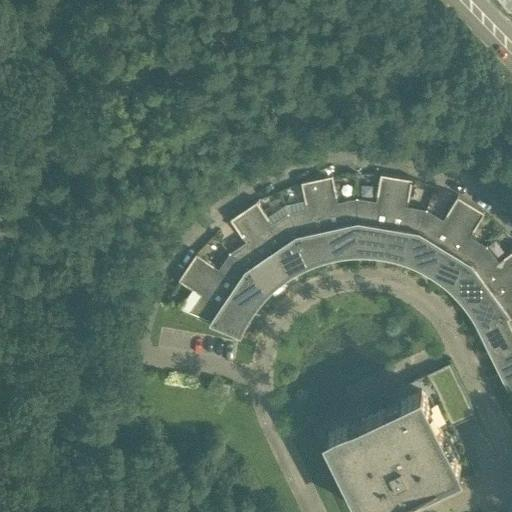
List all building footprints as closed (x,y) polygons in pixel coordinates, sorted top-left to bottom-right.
[(378,251),(390,252),(404,174),(389,171),(384,197),(366,194),(365,194),(366,250),(378,251)] [(341,172),(325,175),(341,253),(346,252),(356,251),(366,250),(365,194),(364,194),(346,198),(341,172)] [(420,177),(404,174),(390,252),(397,254),(404,256),(414,259),(434,206),(415,203),(420,177)] [(329,255),(341,253),(325,175),(310,178),(315,204),(296,208),(317,259),(329,255)] [(425,264),(435,270),(478,202),(465,193),(451,216),(435,206),(434,206),(414,259),(425,264)] [(265,197),(252,205),(296,271),(306,265),(317,259),(296,208),(295,208),(280,219),(265,197)] [(492,210),(478,202),(435,270),(441,274),(448,279),(455,285),(493,243),(477,233),(492,210)] [(285,278),(296,271),(252,205),(238,214),(253,236),(238,247),(237,247),(275,286),(285,278)] [(464,294),(472,303),(511,273),(511,253),(505,259),(494,243),(493,243),(455,285),(464,294)] [(204,248),(194,262),(259,305),(262,301),(268,294),(275,286),(237,247),(237,248),(226,263),(204,248)] [(251,317),(259,305),(194,262),(185,275),(207,290),(196,306),(196,307),(245,329),(251,317)] [(511,273),(472,303),(478,313),(484,324),(486,327),(511,312),(511,273)] [(498,352),(511,345),(511,312),(486,327),(498,352)] [(511,345),(498,352),(511,382),(511,345)] [(480,411),(454,358),(431,370),(457,422),(480,411)] [(231,383),(211,379),(209,391),(229,395),(231,383)] [(450,434),(427,385),(405,396),(407,400),(396,406),(394,401),(366,415),(368,420),(357,425),(355,420),(333,430),(357,479),(362,477),(367,487),(362,490),(371,509),(465,464),(455,444),(450,447),(445,436),(450,434)]
